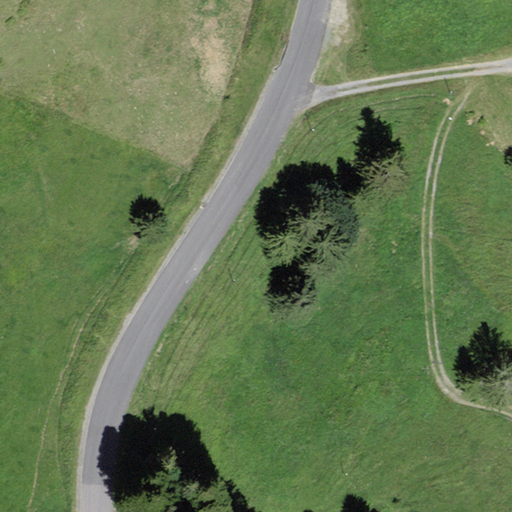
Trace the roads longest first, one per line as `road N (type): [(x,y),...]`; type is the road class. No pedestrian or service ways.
road 1 (tertiary): [(316,0),(282,100),(119,379),(103,435),(98,511)]
road 2 (track): [(511,408),(475,404),(442,382),(425,267),(441,149),(483,69)]
road 3 (track): [(282,100),(511,64)]
